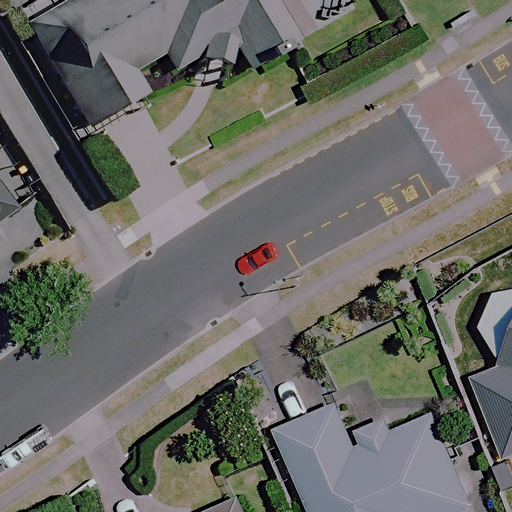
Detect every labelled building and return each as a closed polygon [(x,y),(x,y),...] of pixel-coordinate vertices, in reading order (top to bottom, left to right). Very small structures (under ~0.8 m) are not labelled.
[(78,135),(139,99),(127,79),(158,60),(170,80),(189,69),(217,74),(228,86),(290,49),(263,3),(267,0),(69,0),(17,32),(78,135)] [(0,199),(0,223),(12,215),(0,199)] [(511,288),(492,290),(478,326),(502,366),(475,377),(504,460),(511,457),(511,288)] [(352,450),(334,407),(277,431),(310,511),(455,511),(468,507),(431,418),(352,450)] [(241,511),(237,501),(210,511),(241,511)]
